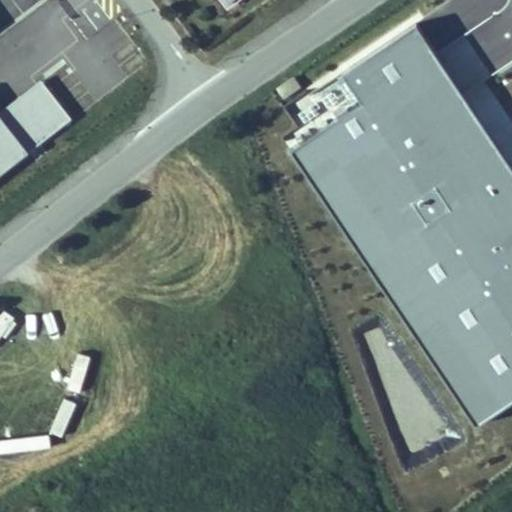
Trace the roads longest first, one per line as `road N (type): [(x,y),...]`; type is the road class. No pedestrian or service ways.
road 1 (residential): [(0,258),(205,97)]
road 2 (residential): [(205,97),(353,0)]
road 3 (residential): [(132,0),(205,97)]
